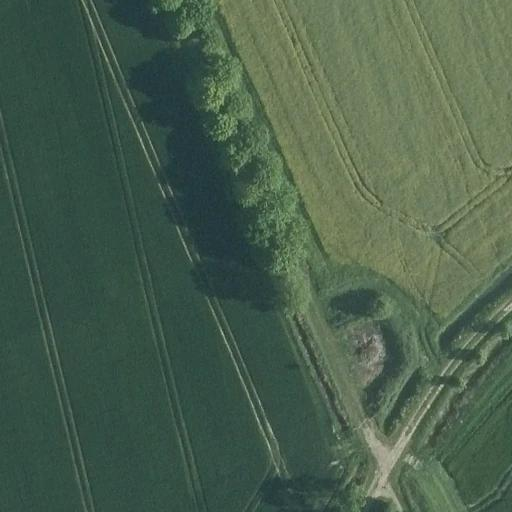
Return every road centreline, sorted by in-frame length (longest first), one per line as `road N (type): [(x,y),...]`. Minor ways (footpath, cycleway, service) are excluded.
road 1 (track): [(177,0),(381,481)]
road 2 (track): [(381,481),(470,345),(511,306)]
